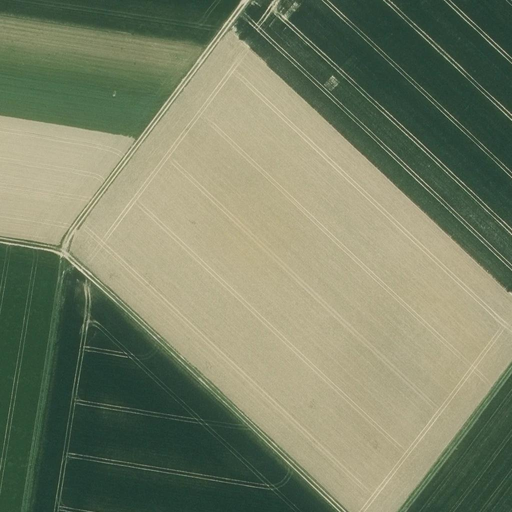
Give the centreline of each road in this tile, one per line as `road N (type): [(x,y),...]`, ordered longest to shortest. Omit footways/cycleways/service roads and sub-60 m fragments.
road 1 (track): [(350,511),(64,257),(0,247)]
road 2 (track): [(64,257),(70,238),(246,0)]
road 3 (track): [(64,257),(22,511)]
